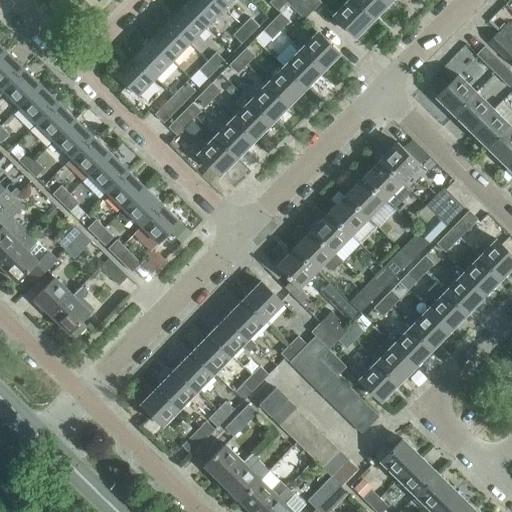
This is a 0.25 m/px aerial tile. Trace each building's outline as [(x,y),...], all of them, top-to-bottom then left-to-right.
[(188,0),(185,4),(206,25),(223,8),(215,0),(188,0)] [(266,0),(277,11),(286,2),(287,1),(285,0),(266,0)] [(301,0),(288,0),(287,1),(286,2),(304,19),(312,11),(301,0)] [(318,0),(301,0),(312,11),(321,2),(318,0)] [(355,36),(373,19),(353,0),(348,0),(334,15),(355,36)] [(388,0),(353,0),(373,19),(390,2),(388,0)] [(185,4),(167,22),(189,43),(206,25),(185,4)] [(280,30),(289,21),(280,13),(272,21),(280,30)] [(250,34),(258,26),(259,26),(250,17),(242,26),(250,34)] [(271,39),(280,30),(272,21),(263,30),(271,39)] [(167,22),(150,39),(172,60),(189,43),(167,22)] [(511,45),(511,27),(507,23),(498,32),(511,45)] [(241,43),(250,34),(242,26),(233,35),(241,43)] [(318,32),(300,49),(322,71),(339,53),(318,32)] [(511,45),(498,32),(489,42),(511,64),(511,45)] [(150,39),(133,57),(155,78),(172,60),(150,39)] [(494,73),(503,64),(484,46),(476,54),(494,73)] [(246,65),(254,56),(246,48),(238,56),(246,65)] [(305,88),(322,71),(300,49),(283,67),(305,88)] [(23,67),(6,50),(0,55),(0,87),(2,89),(23,67)] [(216,69),(224,61),(216,52),(207,61),(216,69)] [(237,73),(246,65),(238,56),(229,65),(237,73)] [(155,78),(133,57),(116,74),(138,95),(155,78)] [(207,78),(216,69),(207,61),(199,70),(207,78)] [(509,87),(511,83),(511,72),(503,64),(494,73),(509,87)] [(40,84),(23,67),(2,89),(19,106),(40,84)] [(288,105),(305,88),(283,67),(266,84),(288,105)] [(454,114),(475,92),(458,75),(437,97),(454,114)] [(182,104),(195,91),(186,82),(173,95),(182,104)] [(212,99),(220,91),(212,82),(203,91),(212,99)] [(37,123),(58,101),(40,84),(19,106),(37,123)] [(271,123),(288,105),(266,84),(249,102),(271,123)] [(203,108),(212,99),(203,91),(195,100),(203,108)] [(471,131),(493,109),(475,92),(454,114),(471,131)] [(163,123),(182,104),(173,95),(155,114),(163,123)] [(75,119),(58,101),(37,123),(54,140),(75,119)] [(192,102),(168,127),(177,135),(201,111),(192,102)] [(254,140),(271,123),(249,102),(232,119),(254,140)] [(493,109),(471,131),(489,148),(510,126),(493,109)] [(75,119),(54,140),(71,157),(93,136),(75,119)] [(236,158),(254,140),(232,119),(215,137),(236,158)] [(0,142),(0,143),(9,134),(0,125),(0,142)] [(511,127),(510,126),(489,148),(506,165),(511,159),(511,127)] [(89,174),(110,153),(93,136),(71,157),(89,174)] [(219,175),(236,158),(215,137),(198,154),(219,175)] [(397,142),(380,160),(403,182),(420,164),(397,142)] [(26,169),(35,160),(26,151),(17,160),(26,169)] [(106,192),(128,170),(110,153),(89,174),(106,192)] [(35,177),(44,168),(35,160),(26,169),(35,177)] [(403,182),(380,160),(363,177),(385,200),(394,208),(411,191),(403,182)] [(124,209),(145,187),(128,170),(106,192),(124,209)] [(363,177),(345,195),(368,217),(385,200),(363,177)] [(61,203),(70,194),(61,185),(52,194),(61,203)] [(162,204),(145,187),(124,209),(141,226),(162,204)] [(446,225),(463,207),(443,187),(426,205),(437,216),(446,225)] [(0,211),(15,197),(11,193),(6,188),(0,194),(0,211)] [(16,188),(11,193),(15,197),(20,192),(16,188)] [(70,211),(79,202),(70,194),(61,203),(70,211)] [(345,195),(328,213),(351,235),(368,217),(345,195)] [(15,197),(0,211),(0,264),(29,234),(12,217),(23,205),(15,197)] [(180,221),(162,204),(141,226),(159,243),(180,221)] [(459,237),(477,219),(469,210),(451,229),(459,237)] [(351,235),(328,213),(311,230),(334,253),(334,252),(351,235)] [(435,236),(446,225),(437,216),(426,227),(435,236)] [(96,237),(105,228),(96,219),(87,228),(96,237)] [(65,250),(83,232),(74,224),(57,241),(65,250)] [(105,245),(113,236),(105,228),(96,237),(105,245)] [(444,252),(459,237),(451,229),(436,244),(444,252)] [(311,230),(293,248),(316,271),(322,264),(333,271),(343,261),(334,252),(334,253),(311,230)] [(74,258),(91,240),(83,232),(65,250),(74,258)] [(419,252),(429,243),(418,232),(409,241),(419,252)] [(29,234),(0,264),(0,265),(17,283),(26,274),(34,282),(56,260),(29,234)] [(132,272),(140,263),(117,239),(108,248),(132,272)] [(479,257),(501,278),(511,266),(511,254),(496,239),(487,249),(481,244),(473,252),(479,257)] [(307,296),(299,288),(316,271),(293,248),(276,266),(291,280),(284,288),(300,303),(307,296)] [(425,272),(433,264),(425,255),(416,264),(425,272)] [(484,296),(501,278),(479,257),(462,274),(484,296)] [(119,285),(127,276),(109,258),(100,267),(119,285)] [(394,278),(403,268),(392,258),(384,267),(394,278)] [(416,281),(425,272),(416,264),(407,273),(416,281)] [(385,287),(394,278),(384,267),(374,276),(385,287)] [(445,291),(445,292),(467,313),(484,296),(462,274),(445,291)] [(33,298),(51,316),(72,294),(55,277),(33,298)] [(261,281),(244,299),(265,320),(283,303),(261,281)] [(449,331),(467,313),(445,292),(445,291),(435,282),(428,290),(437,299),(428,309),(449,331)] [(81,285),(72,294),(51,316),(73,337),(86,325),(81,321),(93,308),(82,297),(88,292),(81,285)] [(321,292),(349,320),(356,312),(344,300),(328,285),(321,292)] [(390,307),(399,298),(390,290),(382,299),(390,307)] [(360,313),(369,303),(358,293),(349,302),(360,313)] [(244,299),(227,316),(248,338),(248,337),(265,320),(244,299)] [(381,316),(390,307),(382,299),(373,308),(381,316)] [(432,348),(449,331),(428,309),(410,327),(432,348)] [(331,312),(319,323),(337,340),(348,329),(331,312)] [(227,316),(209,334),(231,355),(242,344),(249,351),(255,344),(248,337),(248,338),(227,316)] [(319,323),(311,332),(315,336),(324,344),(326,347),(328,349),(337,340),(319,323)] [(354,340),(363,331),(354,323),(346,332),(354,340)] [(410,327),(393,344),(415,366),(432,348),(410,327)] [(346,348),(354,340),(346,332),(338,340),(346,348)] [(231,355),(209,334),(192,351),(214,373),(231,355)] [(307,345),(299,353),(290,362),(298,370),(324,344),(315,336),(307,345)] [(299,353),(307,345),(298,336),(290,344),(299,353)] [(290,362),(299,353),(290,344),(281,354),(285,358),(290,362)] [(328,349),(326,347),(324,344),(298,370),(306,378),(323,361),(319,358),(328,349)] [(398,383),(415,366),(393,344),(385,353),(379,348),(371,356),(376,362),(398,383)] [(337,376),(346,367),(328,349),(319,358),(323,361),(332,370),(337,376)] [(175,369),(197,390),(214,373),(192,351),(175,369)] [(306,378),(315,387),(332,370),(323,361),(306,378)] [(359,379),(381,401),(398,383),(376,362),(359,379)] [(260,383),(269,374),(260,366),(251,375),(260,383)] [(158,386),(180,408),(197,390),(175,369),(158,386)] [(315,387),(324,396),(341,379),(337,376),(332,370),(315,387)] [(252,392),(260,383),(251,375),(243,383),(252,392)] [(349,388),(341,379),(324,396),(332,405),(349,388)] [(252,392),(243,383),(234,392),(243,401),(252,392)] [(180,408),(158,386),(141,404),(162,425),(180,408)] [(276,388),(260,405),(271,415),(287,399),(276,388)] [(332,405),(342,414),(358,397),(349,388),(332,405)] [(342,414),(350,423),(367,405),(358,397),(342,414)] [(296,408),(287,399),(271,415),(270,416),(280,425),(296,408)] [(226,418),(235,409),(227,401),(217,410),(226,418)] [(234,437),(258,412),(249,404),(225,428),(234,437)] [(367,405),(350,423),(362,434),(379,417),(367,405)] [(280,425),(289,433),(305,416),(296,408),(280,425)] [(218,427),(226,418),(217,410),(209,419),(218,427)] [(298,442),(314,425),(305,416),(289,433),(298,442)] [(209,436),(215,429),(207,421),(200,428),(209,436)] [(298,442),(307,451),(323,433),(314,425),(298,442)] [(191,454),(209,436),(200,428),(183,445),(191,454)] [(307,451),(316,459),(332,442),(323,433),(307,451)] [(398,478),(419,456),(402,439),(394,447),(381,461),(398,478)] [(332,442),(316,459),(325,468),(341,451),(332,442)] [(204,465),(222,483),(243,461),(226,444),(204,465)] [(381,461),(394,447),(384,444),(374,454),(381,461)] [(325,468),(333,476),(350,459),(341,451),(325,468)] [(222,483),(240,500),(270,470),(252,453),(243,461),(222,483)] [(419,456),(398,478),(416,495),(437,473),(419,456)] [(333,476),(342,484),(343,485),(359,468),(350,459),(333,476)] [(270,470),(240,500),(251,511),(263,511),(287,488),(270,470)] [(437,473),(416,495),(433,511),(454,490),(437,473)] [(318,509),(342,484),(333,476),(310,501),(318,509)] [(321,511),(332,511),(350,493),(351,493),(343,485),(342,484),(318,509),(321,511)] [(298,511),(305,505),(287,488),(263,511),(298,511)] [(371,505),(380,496),(371,488),(363,497),(371,505)] [(467,511),(472,507),(454,490),(433,511),(467,511)] [(378,511),(382,511),(389,505),(380,496),(371,505),(378,511)]
